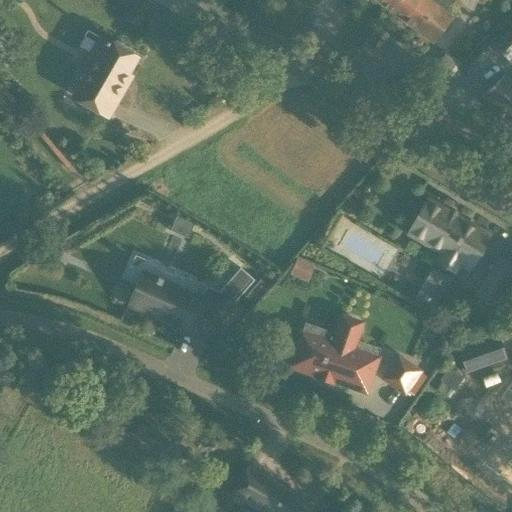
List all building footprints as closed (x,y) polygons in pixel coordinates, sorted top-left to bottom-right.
[(373,0),(391,13),(400,0),(373,0)] [(428,0),(400,0),(391,13),(433,43),(444,27),(452,18),(444,12),(453,0),(430,0),(430,1),(428,0)] [(511,28),(494,47),(508,61),(511,56),(511,28)] [(107,116),(124,86),(120,84),(135,58),(106,41),(74,97),(107,116)] [(511,81),(504,74),(481,96),(493,108),(493,109),(503,120),(504,119),(511,126),(511,81)] [(427,199),(407,234),(441,254),(436,262),(454,273),(459,264),(469,270),(483,247),(489,237),(489,236),(488,235),(479,229),(427,199)] [(310,281),(317,263),(298,256),(291,274),(310,281)] [(498,309),(511,284),(511,266),(499,259),(477,296),(498,309)] [(130,298),(127,305),(130,306),(144,312),(188,331),(199,306),(210,311),(204,317),(217,329),(236,307),(233,304),(254,280),(240,268),(218,292),(205,287),(201,298),(141,272),(136,284),(130,298)] [(416,297),(436,307),(451,277),(431,268),(416,297)] [(302,330),(289,367),(317,376),(316,378),(331,384),(332,381),(365,393),(378,357),(355,349),(364,321),(342,314),(333,341),(302,330)] [(496,338),(457,352),(465,373),(503,359),(496,338)] [(400,355),(383,379),(404,394),(421,369),(400,355)] [(511,383),(511,382),(499,398),(511,408),(511,383)] [(135,406),(158,418),(162,409),(140,397),(135,406)] [(134,436),(171,456),(184,433),(146,413),(134,436)] [(494,449),(482,465),(511,486),(511,431),(497,452),(494,449)] [(248,511),(308,511),(313,505),(248,467),(228,501),(248,511)]
